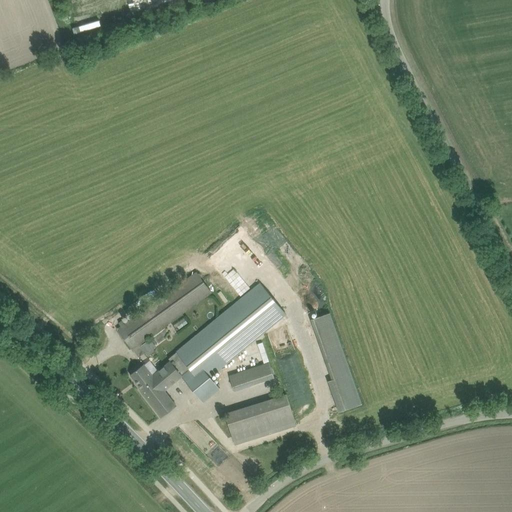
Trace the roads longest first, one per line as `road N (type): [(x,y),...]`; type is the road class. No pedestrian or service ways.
road 1 (unclassified): [(511,264),(385,19),(383,0)]
road 2 (unclassified): [(245,511),(311,463),(511,410)]
road 3 (secondary): [(204,511),(133,435),(0,315)]
road 4 (track): [(0,280),(74,340),(120,315)]
